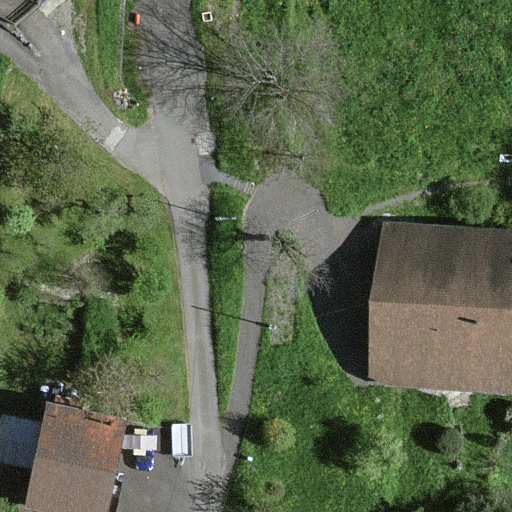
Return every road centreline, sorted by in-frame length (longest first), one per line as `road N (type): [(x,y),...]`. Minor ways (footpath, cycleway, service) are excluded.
road 1 (residential): [(206,511),(169,0)]
road 2 (track): [(205,457),(226,446),(236,418),(269,150)]
